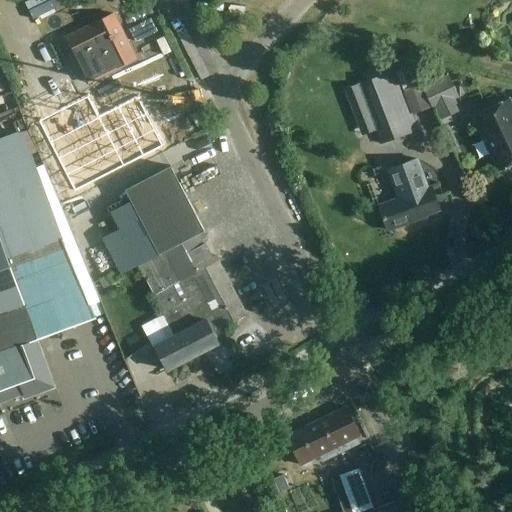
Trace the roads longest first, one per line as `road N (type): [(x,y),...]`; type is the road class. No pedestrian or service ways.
road 1 (tertiary): [(65,511),(351,363)]
road 2 (unclassified): [(351,363),(216,83)]
road 3 (tertiary): [(351,363),(511,280)]
road 4 (unclassified): [(411,511),(396,456),(351,363)]
road 5 (residential): [(216,83),(252,59),(302,0)]
